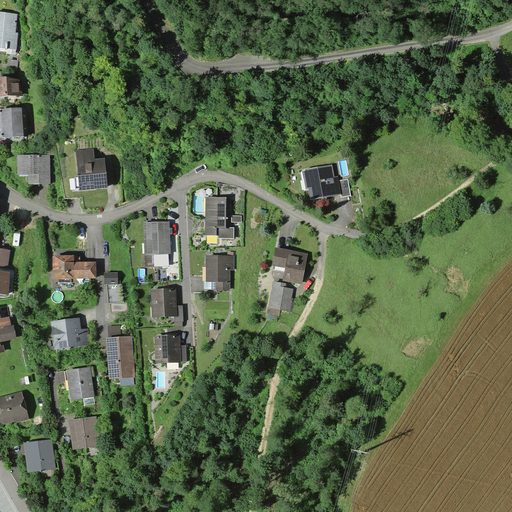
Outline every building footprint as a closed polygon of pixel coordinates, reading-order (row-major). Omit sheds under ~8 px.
[(16,32),(18,14),(0,11),(0,47),(16,50),(18,32),(16,32)] [(19,60),(8,59),(6,68),(17,70),(19,60)] [(23,79),(0,76),(0,97),(23,96),(23,79)] [(0,137),(28,136),(26,107),(0,108),(0,137)] [(94,148),(76,150),(80,190),(108,188),(105,158),(95,159),(94,148)] [(28,175),(28,184),(50,184),(50,155),(18,155),(18,175),(28,175)] [(311,200),(341,195),(339,180),(338,176),(334,176),(332,164),(302,169),(305,190),(309,189),(311,200)] [(348,179),(339,180),(341,195),(341,197),(351,196),(348,179)] [(218,238),(234,238),(234,227),(230,227),(230,228),(226,228),(226,197),(205,197),(205,235),(218,235),(218,238)] [(169,221),(143,222),(145,267),(154,267),(154,266),(154,254),(169,254),(171,254),(170,234),(170,228),(169,221)] [(302,284),(308,253),(276,247),(272,265),(286,268),(283,281),(302,284)] [(11,250),(0,248),(0,266),(8,268),(11,250)] [(169,266),(169,254),(154,254),(154,266),(169,266)] [(74,255),(53,255),(53,279),(58,279),(71,279),(96,278),(96,261),(80,262),(80,256),(74,256),(74,255)] [(228,255),(206,255),(206,281),(206,282),(216,282),(216,289),(216,290),(230,290),(230,270),(234,270),(234,255),(233,255),(228,255)] [(0,293),(9,294),(10,271),(0,270),(0,293)] [(107,284),(118,284),(118,272),(104,272),(104,284),(107,284)] [(206,282),(206,281),(204,281),(204,289),(216,289),(216,282),(206,282)] [(273,281),(269,308),(281,310),(290,311),(294,288),(286,287),(286,284),(273,281)] [(118,284),(107,284),(108,303),(111,303),(124,302),(122,284),(118,284)] [(176,288),(151,289),(152,317),(174,316),(177,316),(177,305),(176,288)] [(128,302),(124,302),(111,303),(111,312),(128,311),(128,302)] [(183,305),(177,305),(177,316),(174,316),(175,322),(183,322),(184,322),(183,305)] [(0,329),(4,328),(4,327),(11,326),(9,317),(1,319),(0,312),(0,329)] [(80,318),(51,321),(55,349),(90,345),(88,329),(81,329),(80,318)] [(14,325),(11,326),(4,327),(4,328),(0,329),(0,342),(17,339),(14,325)] [(109,337),(122,336),(121,325),(108,326),(109,337)] [(154,336),(156,363),(181,362),(181,361),(187,361),(186,345),(180,345),(180,335),(154,336)] [(109,337),(106,337),(109,379),(120,379),(134,378),(135,378),(132,336),(122,336),(109,337)] [(91,367),(66,370),(66,371),(68,380),(70,400),(83,399),(94,397),(95,397),(91,367)] [(66,382),(64,370),(56,371),(58,383),(66,382)] [(22,391),(0,397),(0,417),(2,425),(16,421),(16,423),(30,419),(22,391)] [(95,404),(94,397),(83,399),(84,405),(95,404)] [(96,416),(69,419),(73,450),(100,446),(96,416)] [(52,439),(24,443),(28,472),(56,469),(52,439)]
